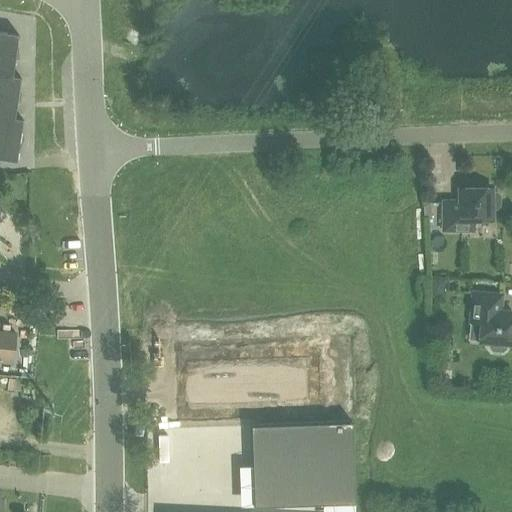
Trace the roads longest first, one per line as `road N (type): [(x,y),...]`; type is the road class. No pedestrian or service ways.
road 1 (unclassified): [(511,130),(92,155)]
road 2 (unclassified): [(107,511),(92,155)]
road 3 (unclassified): [(92,155),(84,0)]
